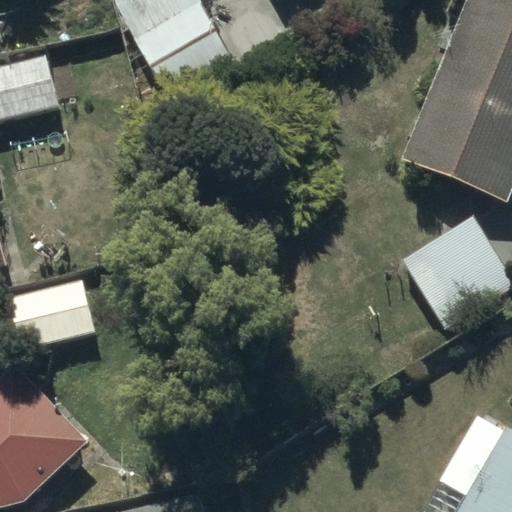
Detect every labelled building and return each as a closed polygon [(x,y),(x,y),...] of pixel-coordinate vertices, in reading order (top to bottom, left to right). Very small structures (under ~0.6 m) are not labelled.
[(511,207),(511,203),(511,6),(496,0),(473,0),(408,166),(511,207)] [(0,71),(0,124),(60,110),(48,61),(0,71)] [(511,275),(476,216),(403,261),(447,334),(511,294),(511,275)] [(0,277),(8,275),(0,238),(0,277)] [(6,299),(16,353),(100,337),(90,283),(6,299)] [(0,511),(5,511),(26,508),(92,445),(16,368),(0,384),(0,511)] [(103,427),(105,427),(106,427),(107,427),(109,427),(111,426),(113,425),(115,424),(116,423),(118,422),(120,421),(121,419),(122,417),(124,416),(125,414),(125,412),(126,410),(127,408),(127,406),(127,404),(127,402),(127,400),(127,398),(126,396),(125,394),(124,392),(123,390),(122,388),(121,387),(119,386),(118,384),(116,383),(114,382),(112,381),(110,381),(108,380),(106,380),(104,380),(102,380),(100,380),(98,380),(96,381),(94,381),(92,382),(90,383),(89,385),(87,386),(86,387),(84,389),(83,391),(82,393),(81,395),(80,396),(80,399),(80,401),(79,403),(80,405),(80,407),(80,409),(81,411),(81,413),(82,415),(83,416),(85,418),(86,420),(87,421),(89,423),(91,424),(93,425),(94,425),(97,426),(98,427),(101,427),(103,427)] [(511,511),(511,435),(478,416),(441,484),(468,499),(461,511),(511,511)] [(148,511),(202,511),(200,501),(148,511)]
